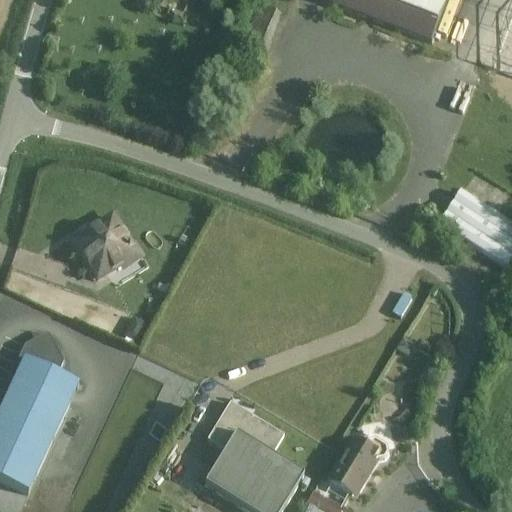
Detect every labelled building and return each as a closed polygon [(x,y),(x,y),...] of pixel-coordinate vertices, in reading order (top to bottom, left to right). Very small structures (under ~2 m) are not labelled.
[(313,0),(433,46),(450,0),(313,0)] [(258,7),(241,53),(263,62),(281,16),(258,7)] [(509,273),(511,269),(511,227),(465,197),(444,229),(509,273)] [(112,219),(74,243),(98,281),(122,266),(118,259),(132,251),(112,219)] [(130,325),(122,339),(135,345),(145,326),(138,322),(130,325)] [(404,342),(397,353),(408,360),(415,348),(404,342)] [(0,483),(28,496),(78,388),(57,378),(64,364),(59,355),(33,343),(24,348),(10,379),(15,381),(0,413),(0,483)] [(283,511),(304,479),(272,458),(284,437),(230,405),(207,442),(226,454),(205,487),(244,511),(283,511)] [(339,468),(329,484),(357,501),(379,465),(379,464),(386,462),(389,457),(388,451),(377,444),(370,445),(368,450),(357,443),(341,469),(339,468)] [(311,511),(349,511),(350,511),(314,493),(306,509),(311,511)]
